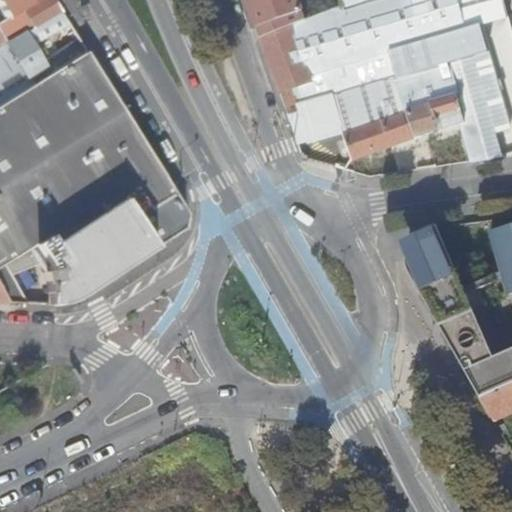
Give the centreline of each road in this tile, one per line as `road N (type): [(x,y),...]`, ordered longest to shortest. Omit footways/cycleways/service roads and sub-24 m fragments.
road 1 (secondary): [(106,0),(234,231)]
road 2 (secondary): [(272,215),(164,0)]
road 3 (residential): [(295,214),(219,0)]
road 4 (secondary): [(234,231),(333,394)]
road 5 (residential): [(329,223),(511,179)]
road 6 (secondary): [(359,374),(272,215)]
road 7 (unclassified): [(359,374),(379,339),(382,288),(371,261),(329,223)]
road 8 (secondary): [(440,511),(359,374)]
road 9 (unclassified): [(201,270),(64,339)]
road 10 (residential): [(63,449),(187,399)]
road 11 (secondary): [(333,394),(396,511)]
